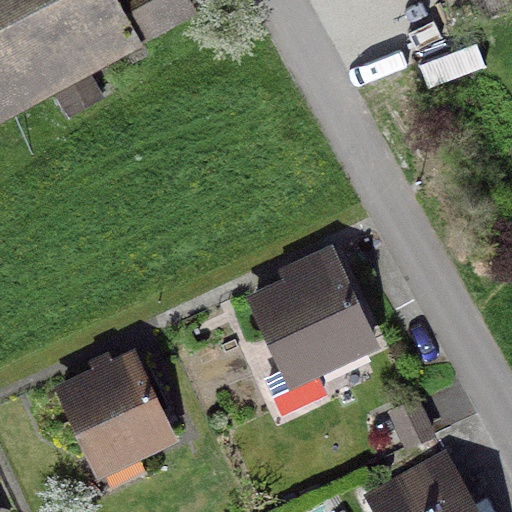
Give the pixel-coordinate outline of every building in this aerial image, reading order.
[(0,0),(0,81),(87,35),(106,72),(139,53),(133,43),(186,14),(177,0),(0,0)] [(320,389),(311,370),(368,343),(333,266),(250,304),(281,370),(266,377),(263,384),(275,409),(283,412),(317,396),(320,389)] [(93,377),(58,394),(94,470),(166,437),(130,360),(110,369),(104,356),(87,364),(93,377)] [(405,447),(426,437),(410,404),(389,413),(405,447)] [(411,511),(470,511),(457,487),(411,511)]
